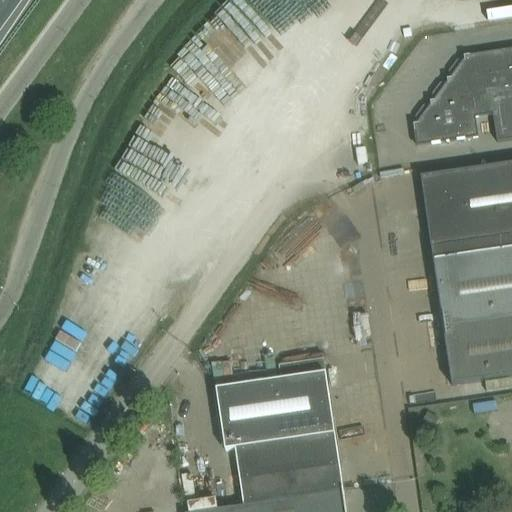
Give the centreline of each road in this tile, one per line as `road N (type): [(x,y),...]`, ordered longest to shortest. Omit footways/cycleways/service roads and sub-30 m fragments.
road 1 (unclassified): [(151,0),(87,90),(0,309)]
road 2 (unclassified): [(175,343),(54,511)]
road 3 (unclassified): [(0,110),(80,0)]
